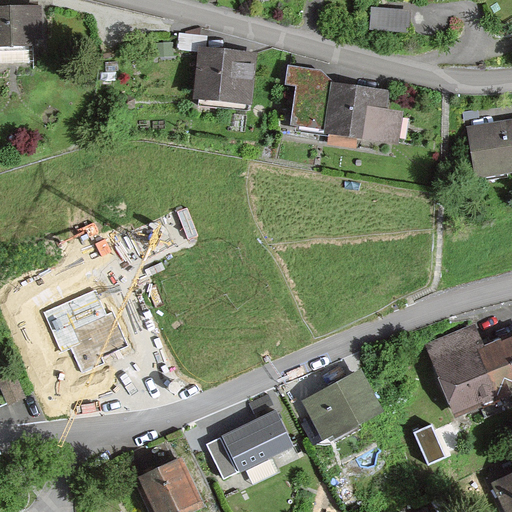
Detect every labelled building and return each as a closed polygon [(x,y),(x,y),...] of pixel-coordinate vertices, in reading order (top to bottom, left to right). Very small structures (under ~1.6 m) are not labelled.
[(37,39),(36,9),(0,10),(0,47),(30,46),(29,40),(37,39)] [(368,30),(379,31),(381,11),(370,10),(368,30)] [(247,100),(251,60),(201,55),(197,95),(247,100)] [(289,124),(328,130),(334,90),(336,73),(288,66),(285,86),(295,88),(289,124)] [(378,137),(384,97),(334,90),(328,130),(378,137)] [(511,124),(467,132),(475,176),(511,170),(511,124)] [(511,336),(481,349),(478,342),(435,360),(457,414),(477,406),(483,419),(511,407),(511,336)] [(0,382),(9,404),(24,398),(14,375),(0,380),(0,382)] [(375,411),(373,407),(357,377),(305,405),(312,420),(324,414),(334,433),(375,411)] [(294,448),(277,414),(208,448),(225,482),(294,448)] [(443,454),(459,447),(449,424),(433,431),(443,454)] [(198,505),(177,461),(135,480),(149,511),(190,511),(197,509),(197,510),(201,508),(199,504),(198,505)] [(506,511),(511,511),(511,477),(494,486),(506,511)]
